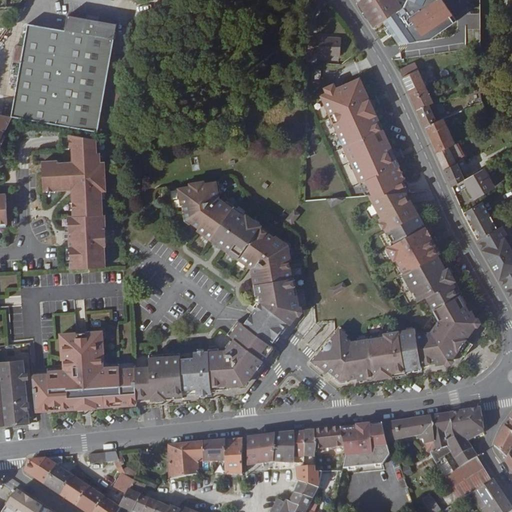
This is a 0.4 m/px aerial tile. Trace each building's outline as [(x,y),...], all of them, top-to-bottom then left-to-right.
[(361,0),(374,29),(405,8),(408,2),(404,0),(361,0)] [(68,15),(65,30),(28,24),(12,117),(98,132),(118,24),(68,15)] [(308,37),(307,55),(307,64),(316,64),(317,55),(340,56),(340,38),(308,37)] [(399,70),(411,95),(427,88),(415,62),(399,70)] [(369,196),(406,193),(410,192),(355,81),(334,92),(332,89),(324,93),(325,96),(321,98),(369,196)] [(418,110),(434,103),(427,88),(411,95),(418,110)] [(434,103),(418,110),(425,127),(441,120),(434,103)] [(12,117),(0,114),(0,223),(7,223),(6,194),(0,194),(0,140),(3,133),(12,117)] [(437,153),(449,147),(455,144),(444,119),(441,120),(425,127),(437,153)] [(72,269),(106,268),(105,246),(107,246),(105,215),(103,215),(102,199),(102,191),(105,191),(106,191),(105,163),(104,163),(100,163),(100,155),(100,153),(97,153),(96,139),(70,135),(70,148),(73,148),(74,163),(58,164),(58,161),(42,162),(44,191),(45,191),(54,191),(64,190),(64,191),(72,191),(72,198),(73,198),(73,202),(74,211),(74,217),(69,217),(69,218),(70,230),(69,231),(69,232),(69,234),(70,234),(70,242),(69,242),(70,248),(70,249),(71,260),(72,269)] [(449,147),(437,153),(444,169),(453,187),(465,180),(463,174),(458,163),(456,164),(449,147)] [(345,150),(337,151),(338,161),(346,160),(345,150)] [(465,180),(477,199),(495,188),(484,169),(465,180)] [(150,367),(135,368),(137,401),(183,398),(183,396),(183,395),(182,390),(196,389),(196,394),(212,393),(211,391),(229,389),(228,387),(228,384),(243,383),(261,360),(263,362),(273,348),(270,346),(275,340),(287,323),(290,325),(299,312),(294,278),(291,279),(288,262),(291,261),(289,251),(288,246),(284,243),(275,237),(274,239),(260,228),(261,226),(247,216),(227,202),(225,204),(219,199),(218,193),(221,192),(219,182),(204,185),(204,182),(190,185),(190,187),(179,189),(176,189),(178,200),(180,199),(181,206),(185,206),(186,213),(187,220),(199,228),(197,231),(251,269),(256,297),(259,296),(260,302),(249,318),(243,325),(237,321),(227,335),(234,340),(226,351),(219,351),(218,349),(208,350),(209,351),(194,352),(194,358),(194,364),(180,365),(180,359),(180,353),(149,355),(150,367)] [(459,289),(406,193),(369,196),(381,218),(379,219),(386,233),(389,231),(396,243),(387,248),(394,261),(397,259),(405,274),(403,275),(418,303),(426,298),(433,311),(462,294),(459,289)] [(467,211),(481,238),(498,229),(483,202),(467,211)] [(295,210),(287,219),(291,223),(293,222),(300,215),(295,210)] [(479,239),(481,238),(467,211),(464,213),(478,239),(479,239)] [(276,236),(261,226),(260,228),(274,239),(275,237),(276,236)] [(481,238),(479,239),(498,274),(511,299),(511,243),(502,227),(498,229),(481,238)] [(417,346),(421,365),(430,363),(435,363),(435,366),(450,363),(458,352),(467,340),(478,323),(472,311),(470,312),(463,301),(460,296),(433,311),(439,322),(432,333),(415,337),(417,346)] [(417,346),(415,337),(413,331),(359,339),(359,341),(352,343),(346,338),(348,336),(340,330),(332,339),(331,340),(332,340),(323,351),(323,350),(314,361),(327,372),(329,370),(336,377),(335,379),(341,384),(348,383),(348,379),(358,378),(358,380),(392,375),(392,377),(406,374),(406,371),(422,368),(421,365),(417,346)] [(42,374),(33,375),(36,407),(44,406),(50,406),(50,410),(62,409),(123,406),(122,402),(137,401),(135,368),(121,369),(121,373),(103,373),(101,358),(104,358),(103,336),(93,336),(92,331),(72,332),(72,337),(61,337),(62,360),(66,360),(66,375),(48,376),(48,374),(42,374)] [(474,345),(467,340),(458,352),(465,356),(474,345)] [(104,370),(104,358),(101,358),(103,373),(121,373),(121,369),(104,370)] [(24,360),(0,362),(0,425),(30,423),(24,360)] [(63,371),(48,372),(48,374),(48,376),(66,375),(66,360),(62,360),(63,371)] [(245,386),(263,362),(261,360),(243,383),(228,384),(228,387),(245,386)] [(459,445),(468,441),(471,439),(485,432),(482,408),(451,414),(459,445)] [(459,445),(451,414),(431,416),(435,451),(431,453),(453,492),(459,501),(471,493),(475,490),(493,479),(478,456),(468,441),(459,445)] [(435,451),(431,416),(383,423),(387,442),(423,435),(426,452),(431,453),(435,451)] [(387,442),(383,423),(371,425),(341,428),(345,446),(347,455),(343,469),(384,465),(391,455),(387,442)] [(494,445),(507,457),(511,452),(511,431),(505,426),(494,445)] [(345,446),(341,428),(315,430),(315,449),(345,446)] [(315,449),(315,430),(305,431),(305,456),(315,456),(315,449)] [(305,456),(305,431),(295,432),(295,456),(305,456)] [(295,456),(295,432),(275,434),(273,462),(294,463),(295,456)] [(273,462),(275,434),(248,438),(247,465),(273,462)] [(226,440),(226,461),(225,475),(240,475),(242,475),(243,439),(226,440)] [(226,461),(226,440),(170,446),(170,479),(198,474),(213,474),(213,461),(226,461)] [(121,464),(122,465),(125,464),(124,462),(126,461),(121,451),(116,452),(119,459),(120,462),(121,464)] [(115,461),(119,459),(116,452),(107,453),(108,462),(115,461)] [(108,462),(107,453),(98,454),(99,463),(108,462)] [(99,463),(98,454),(88,455),(90,464),(99,463)] [(43,484),(56,465),(63,464),(63,457),(47,459),(29,460),(25,472),(43,484)] [(60,495),(73,476),(56,465),(43,484),(60,495)] [(128,494),(135,480),(125,475),(123,469),(122,467),(118,469),(120,472),(123,474),(115,487),(128,494)] [(135,480),(147,485),(156,488),(158,483),(159,482),(138,474),(138,473),(129,467),(123,469),(125,475),(135,480)] [(298,477),(300,482),(319,489),(322,472),(316,472),(316,471),(316,467),(298,468),(298,477)] [(76,506),(89,486),(73,476),(60,495),(76,506)] [(493,479),(475,490),(486,506),(503,494),(493,479)] [(133,511),(141,495),(147,485),(135,480),(128,494),(120,507),(133,511)] [(319,489),(300,482),(295,492),(314,499),(319,489)] [(84,511),(94,511),(104,497),(89,486),(76,506),(84,511)] [(481,509),(486,506),(475,490),(471,493),(481,509)] [(17,511),(33,511),(38,505),(19,492),(9,507),(17,511)] [(314,499),(295,492),(290,502),(287,500),(285,504),(278,500),(271,511),(306,511),(307,511),(314,499)] [(425,507),(436,501),(430,493),(420,500),(425,507)] [(486,506),(489,511),(509,511),(511,510),(511,507),(503,494),(486,506)] [(144,511),(150,499),(141,495),(133,511),(132,511),(144,511)] [(104,497),(94,511),(117,511),(120,507),(104,497)] [(154,511),(158,503),(150,499),(144,511),(154,511)] [(436,501),(425,507),(428,511),(441,511),(443,511),(436,501)] [(167,511),(169,507),(158,503),(154,511),(167,511)]
